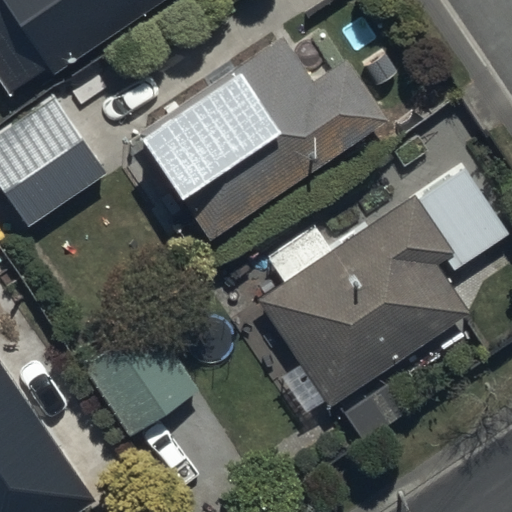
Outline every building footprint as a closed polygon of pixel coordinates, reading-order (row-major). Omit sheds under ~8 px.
[(0,0),(0,80),(7,90),(67,49),(71,56),(154,0),(0,0)] [(138,121),(211,229),(389,110),(346,47),(310,71),(280,26),(138,121)] [(0,118),(0,177),(25,216),(106,164),(54,84),(0,118)] [(330,397),(468,302),(436,255),(441,251),(452,267),(510,227),(462,157),(415,190),(410,184),(255,291),(298,354),(278,367),(304,405),(325,390),(330,397)] [(79,356),(127,428),(198,381),(150,308),(79,356)] [(0,346),(0,511),(59,511),(93,490),(0,346)]
